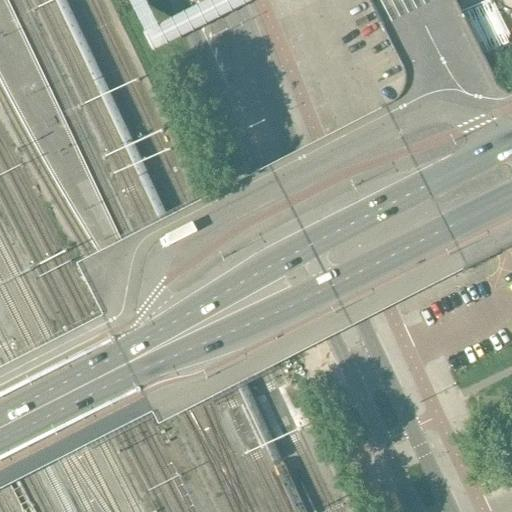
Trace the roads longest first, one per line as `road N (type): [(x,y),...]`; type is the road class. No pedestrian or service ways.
road 1 (secondary): [(451,511),(363,325),(270,95)]
road 2 (secondary): [(229,114),(416,511)]
road 3 (primary): [(511,141),(280,261),(201,327)]
road 4 (primary): [(201,327),(302,302),(511,198)]
road 5 (primary): [(201,327),(0,429)]
road 6 (secondary): [(185,0),(229,114)]
